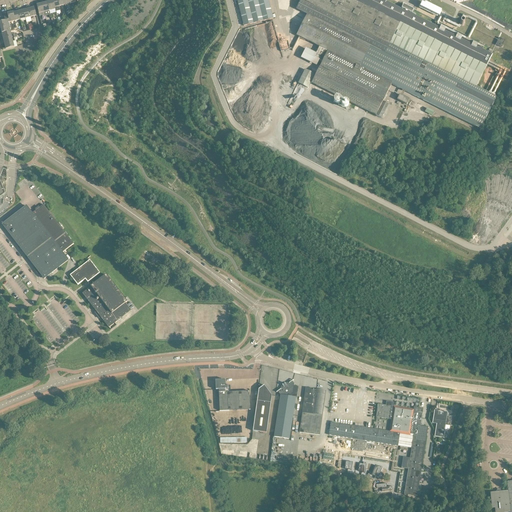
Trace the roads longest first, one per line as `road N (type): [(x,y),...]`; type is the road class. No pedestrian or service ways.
road 1 (tertiary): [(261,310),(28,141)]
road 2 (tertiary): [(0,406),(96,373),(250,349)]
road 3 (unclassified): [(466,399),(303,370),(250,349)]
road 4 (unclassified): [(511,394),(371,371),(300,338)]
road 5 (secondary): [(20,118),(56,56),(108,0)]
